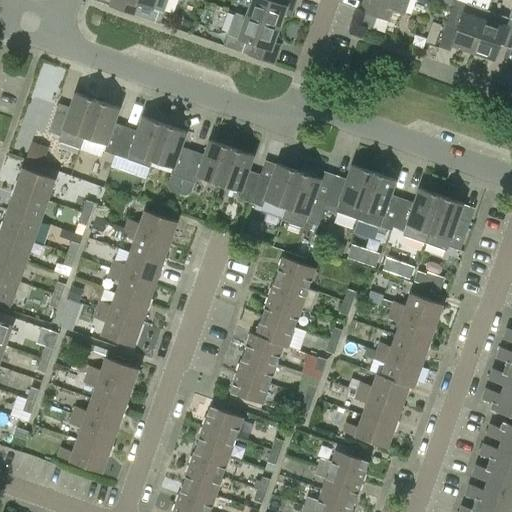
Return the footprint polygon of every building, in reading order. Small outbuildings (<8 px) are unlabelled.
[(168,0),(112,0),(110,6),(161,23),(168,0)] [(287,6),(294,9),(296,0),(252,0),(246,16),(280,28),(287,6)] [(388,20),(392,8),(404,13),(408,0),(371,0),(370,0),(364,0),(361,10),(388,20)] [(447,26),(458,29),(453,45),(473,52),(488,10),(458,0),(455,0),(454,5),(447,26)] [(495,59),(500,44),(511,48),(511,45),(511,18),(488,10),(473,52),(495,59)] [(274,63),(279,51),(272,49),(280,28),(246,16),(235,12),(223,45),(274,63)] [(49,132),(61,136),(59,141),(80,149),(85,137),(98,100),(76,92),(69,112),(57,108),(49,132)] [(104,151),(116,155),(125,131),(113,127),(120,108),(98,100),(85,137),(107,145),(104,151)] [(150,167),(152,160),(165,124),(143,116),(136,135),(125,131),(116,155),(128,159),(150,167)] [(174,167),(172,174),(183,179),(192,155),(181,151),(187,131),(165,124),(152,160),(174,167)] [(195,183),(198,176),(219,183),(232,147),(210,139),(204,159),(192,155),(183,179),(195,183)] [(43,165),(49,147),(32,141),(26,158),(43,165)] [(241,191),(239,198),(251,202),(259,178),(248,174),(255,155),(232,147),(219,183),(241,191)] [(263,206),(265,199),(287,207),(299,171),(278,163),(271,182),(259,178),(251,202),(263,206)] [(346,183),(334,179),(326,202),(326,203),(338,207),(336,211),(358,219),(375,172),(353,164),(346,183)] [(56,179),(23,167),(16,188),(49,200),(56,179)] [(306,221),(318,226),(326,203),(326,202),(315,198),(322,178),(299,171),(287,207),(283,219),(304,227),(306,221)] [(380,226),(392,230),(393,227),(401,203),(390,199),(397,179),(375,172),(358,219),(380,226)] [(393,227),(405,231),(404,235),(425,243),(442,195),(420,187),(413,207),(401,203),(393,227)] [(49,200),(16,188),(9,209),(41,220),(49,200)] [(448,246),(460,250),(469,226),(457,222),(464,203),(442,195),(425,243),(447,251),(448,246)] [(95,203),(86,200),(82,212),(90,215),(95,203)] [(41,220),(9,209),(1,229),(34,241),(41,220)] [(141,223),(129,219),(126,227),(170,243),(178,221),(145,210),(141,223)] [(78,224),(86,226),(90,215),(82,212),(78,224)] [(123,236),(135,240),(131,252),(163,263),(170,243),(126,227),(123,236)] [(34,241),(1,229),(0,233),(0,251),(27,261),(34,241)] [(80,243),(72,241),(68,253),(76,255),(80,243)] [(342,256),(345,246),(336,243),(333,253),(342,256)] [(27,261),(0,251),(0,274),(20,281),(27,261)] [(379,254),(370,251),(365,264),(375,268),(379,254)] [(156,283),(163,263),(131,252),(126,264),(114,259),(112,268),(156,283)] [(64,264),(72,267),(76,255),(68,253),(64,264)] [(316,268),(283,256),(276,277),(309,288),(316,268)] [(108,276),(121,280),(116,292),(149,304),(156,283),(112,268),(108,276)] [(402,272),(401,277),(411,281),(415,270),(410,268),(402,272)] [(423,284),(427,274),(418,271),(414,281),(423,284)] [(0,298),(12,303),(20,281),(0,274),(0,298)] [(309,289),(309,288),(276,277),(269,296),(302,307),(303,306),(309,289)] [(66,284),(58,281),(54,293),(62,296),(66,284)] [(68,298),(80,302),(84,291),(73,287),(68,298)] [(356,291),(348,288),(344,300),(352,303),(355,295),(356,291)] [(142,324),(149,304),(116,292),(116,293),(105,289),(101,300),(100,300),(97,308),(142,324)] [(50,305),(58,308),(62,296),(54,293),(53,294),(45,291),(39,307),(48,310),(50,305)] [(371,291),(367,301),(380,305),(381,304),(383,298),(384,296),(371,291)] [(406,305),(394,301),(391,309),(436,325),(444,304),(411,292),(406,305)] [(263,315),(296,327),(302,307),(269,296),(263,315)] [(391,308),(393,302),(383,298),(381,304),(391,308)] [(339,312),(348,315),(352,303),(344,300),(339,312)] [(94,317),(106,321),(102,334),(125,342),(134,346),(142,324),(97,308),(94,317)] [(388,318),(400,322),(396,334),(429,345),(436,325),(391,309),(388,318)] [(63,313),(58,326),(73,331),(77,318),(63,313)] [(256,334),(251,332),(251,333),(284,344),(289,345),(296,327),(263,315),(256,334)] [(13,324),(0,319),(0,343),(6,345),(13,324)] [(343,330),(334,327),(330,339),(338,342),(343,330)] [(244,352),(277,364),(284,344),(251,333),(244,352)] [(392,346),(380,342),(377,350),(422,366),(429,345),(396,334),(392,346)] [(326,350),(334,353),(338,342),(330,339),(326,350)] [(45,347),(42,358),(50,360),(54,349),(46,346),(45,347)] [(497,358),(507,361),(505,366),(511,368),(511,350),(501,346),(497,358)] [(374,359),(386,363),(382,374),(377,373),(415,386),(422,366),(377,350),(374,359)] [(238,372),(270,383),(277,364),(244,352),(238,372)] [(323,371),(327,359),(319,356),(315,368),(323,371)] [(102,369),(90,365),(87,374),(132,389),(139,368),(107,357),(102,369)] [(37,369),(46,372),(50,360),(42,358),(37,369)] [(511,368),(505,366),(503,371),(493,368),(489,379),(504,384),(503,388),(511,391),(511,368)] [(230,392),(263,403),(270,383),(238,372),(230,392)] [(373,385),(361,381),(358,390),(403,405),(410,385),(414,387),(415,386),(377,373),(373,385)] [(84,382),(96,386),(92,398),(125,410),(132,389),(87,374),(84,382)] [(318,386),(309,383),(305,395),(313,398),(318,386)] [(40,389),(32,387),(27,398),(36,401),(40,389)] [(490,408),(511,415),(511,391),(503,388),(501,393),(486,387),(482,398),(493,402),(490,408)] [(355,398),(367,402),(363,414),(396,426),(403,405),(358,390),(355,398)] [(301,407),(309,410),(313,398),(305,395),(301,407)] [(20,418),(29,421),(36,401),(27,398),(20,418)] [(88,410),(76,406),(73,414),(118,430),(125,410),(92,398),(88,410)] [(244,417),(211,405),(204,426),(236,437),(244,417)] [(70,423),(82,427),(78,439),(110,451),(118,430),(73,414),(70,423)] [(343,431),(355,435),(355,436),(388,447),(396,426),(363,414),(359,426),(347,422),(343,431)] [(511,423),(503,421),(501,427),(491,423),(487,434),(502,440),(501,444),(511,447),(511,423)] [(197,445),(230,456),(236,437),(204,426),(197,445)] [(26,430),(17,427),(14,435),(26,440),(29,431),(26,430)] [(284,440),(276,438),(272,450),(280,453),(284,440)] [(70,460),(103,472),(110,451),(78,439),(74,451),(61,447),(58,456),(70,460)] [(511,447),(501,444),(499,448),(484,443),(480,454),(490,457),(488,462),(511,470),(511,447)] [(190,464),(223,476),(230,456),(197,445),(190,464)] [(268,461),(276,464),(280,453),(272,450),(268,461)] [(332,462),(321,457),(318,466),(362,481),(369,461),(337,450),(332,462)] [(511,470),(488,462),(486,467),(476,464),(473,475),(488,480),(486,485),(511,493),(511,470)] [(183,483),(216,495),(223,476),(190,464),(183,483)] [(309,472),(327,478),(323,489),(356,501),(362,481),(318,466),(318,467),(312,465),(309,472)] [(271,479),(262,476),(258,488),(267,491),(271,479)] [(177,503),(203,511),(210,511),(216,495),(183,483),(177,503)] [(511,511),(511,510),(511,493),(486,485),(485,489),(470,483),(466,494),(476,498),(474,503),(499,511),(511,511)] [(254,500),(263,503),(267,491),(258,488),(254,500)] [(319,500),(307,496),(304,504),(326,511),(351,511),(356,501),(323,489),(319,500)] [(203,511),(177,503),(173,511),(203,511)] [(459,511),(499,511),(474,503),(472,508),(462,505),(459,511)]
